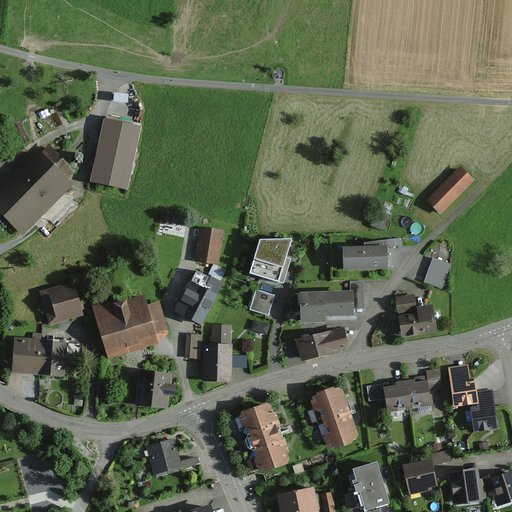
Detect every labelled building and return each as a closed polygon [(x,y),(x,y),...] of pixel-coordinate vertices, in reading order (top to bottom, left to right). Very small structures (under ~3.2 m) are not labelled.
[(139,127),(105,119),(92,182),(126,189),(139,127)] [(35,151),(0,186),(0,212),(22,235),(72,186),(67,182),(76,173),(55,151),(45,161),(35,151)] [(426,202),(441,216),(475,181),(460,167),(426,202)] [(376,213),(371,226),(382,231),(391,206),(385,204),(381,215),(376,213)] [(221,233),(200,230),(196,260),(217,263),(221,233)] [(387,271),(386,249),(401,247),(400,239),(364,244),(365,250),(343,251),(344,273),(387,271)] [(261,244),(250,276),(279,285),(279,283),(284,284),(291,260),(287,259),(292,243),(261,244)] [(450,265),(433,259),(425,284),(442,290),(450,265)] [(221,283),(197,271),(176,310),(201,323),(221,283)] [(351,293),(301,294),(302,327),(325,326),(325,321),(354,320),(354,311),(364,311),(363,282),(351,282),(351,293)] [(72,283),(41,292),(50,325),(81,317),(72,283)] [(274,297),(257,291),(250,310),(267,316),(274,297)] [(93,309),(109,359),(157,344),(169,335),(159,303),(147,306),(144,295),(116,303),(116,302),(93,309)] [(395,299),(398,318),(417,315),(417,309),(415,296),(395,299)] [(401,331),(402,340),(438,334),(433,306),(417,309),(417,315),(398,318),(398,320),(394,320),(396,332),(401,331)] [(254,321),(251,331),(265,335),(268,326),(254,321)] [(212,347),(206,347),(206,380),(231,381),(231,362),(231,328),(212,327),(212,347)] [(344,329),(296,342),(302,363),(350,350),(344,329)] [(199,337),(187,337),(186,359),(199,359),(199,337)] [(65,343),(13,340),(13,354),(12,373),(64,376),(65,360),(65,343)] [(473,367),(449,369),(454,405),(470,403),(474,431),(497,428),(493,392),(476,394),(473,367)] [(394,388),(384,389),(384,385),(366,387),(368,403),(384,401),(386,414),(431,407),(429,392),(442,390),(439,368),(424,370),(426,383),(419,384),(419,381),(393,385),(394,388)] [(171,376),(139,374),(137,409),(169,411),(169,400),(175,400),(176,386),(170,386),(171,376)] [(340,388),(312,399),(311,404),(314,412),(319,415),(326,437),(324,441),(326,448),(332,451),(335,450),(337,452),(352,446),(351,444),(357,441),(358,437),(349,413),(340,388)] [(269,405),(240,415),(259,472),(264,476),(287,467),(290,463),(286,453),(289,452),(284,439),(281,441),(278,433),(277,431),(281,429),(276,417),(273,417),(269,405)] [(162,443),(146,448),(154,477),(181,470),(173,440),(162,443)] [(449,451),(432,454),(434,466),(451,463),(449,451)] [(430,461),(403,467),(410,495),(437,489),(430,461)] [(376,466),(353,473),(356,485),(353,486),(356,493),(345,496),(350,510),(358,507),(359,511),(365,509),(366,511),(380,511),(381,511),(390,509),(376,466)] [(478,471),(449,475),(454,506),(482,502),(481,499),(486,498),(483,480),(480,481),(478,471)] [(495,475),(484,478),(490,496),(494,495),(498,509),(511,504),(511,474),(505,476),(496,479),(495,475)] [(317,511),(313,490),(278,497),(281,511),(317,511)] [(335,511),(331,493),(320,496),(323,511),(335,511)]
